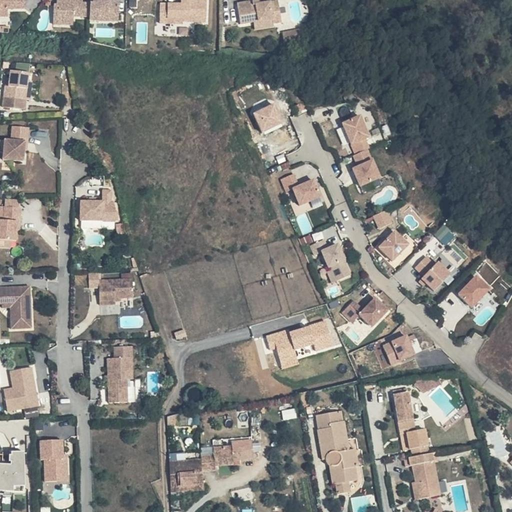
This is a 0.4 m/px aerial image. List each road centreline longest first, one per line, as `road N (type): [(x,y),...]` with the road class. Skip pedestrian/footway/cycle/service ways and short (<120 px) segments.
road 1 (residential): [(511,400),(377,276),(298,119)]
road 2 (residential): [(389,511),(371,391)]
road 3 (track): [(162,416),(176,376),(174,351),(152,302)]
